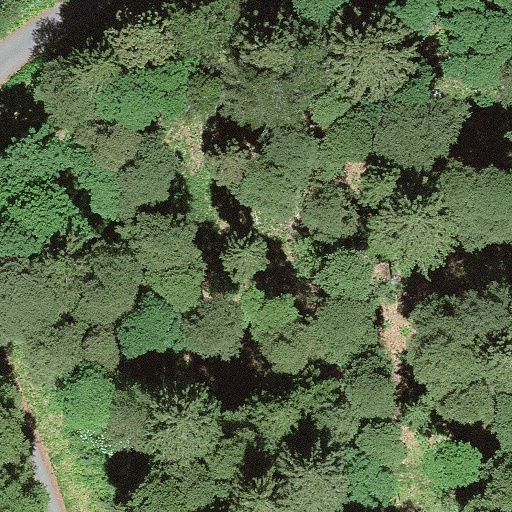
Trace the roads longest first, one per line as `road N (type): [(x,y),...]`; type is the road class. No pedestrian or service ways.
road 1 (track): [(126,511),(0,315)]
road 2 (track): [(0,87),(87,8),(111,0)]
